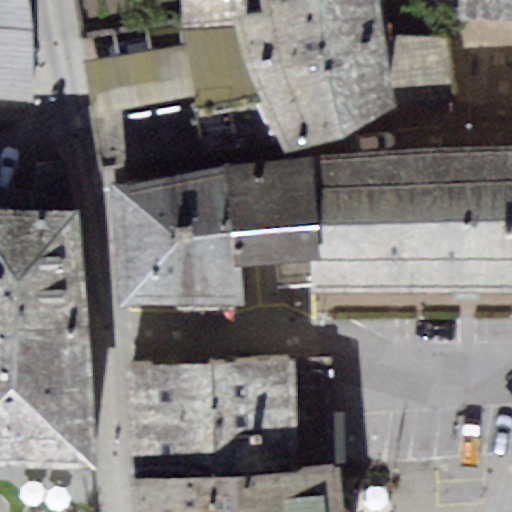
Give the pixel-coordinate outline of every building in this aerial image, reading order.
[(0,0),(0,99),(36,104),(28,0),(0,0)] [(181,0),(183,27),(199,118),(255,103),(287,154),(394,108),(384,41),(381,0),(181,0)] [(511,0),(461,0),(462,17),(511,23),(511,0)] [(511,146),(446,146),(313,158),(319,258),(311,259),(313,294),(511,292),(511,146)] [(313,158),(224,170),(233,269),(242,268),(311,259),(319,258),(313,158)] [(224,170),(113,186),(120,308),(244,309),(242,268),(233,269),(224,170)] [(0,209),(0,308),(90,315),(80,210),(0,209)] [(0,465),(100,470),(90,315),(0,308),(0,465)] [(293,357),(127,364),(132,481),(299,471),(293,357)] [(299,471),(132,481),(134,511),(343,511),(340,468),(299,471)]
